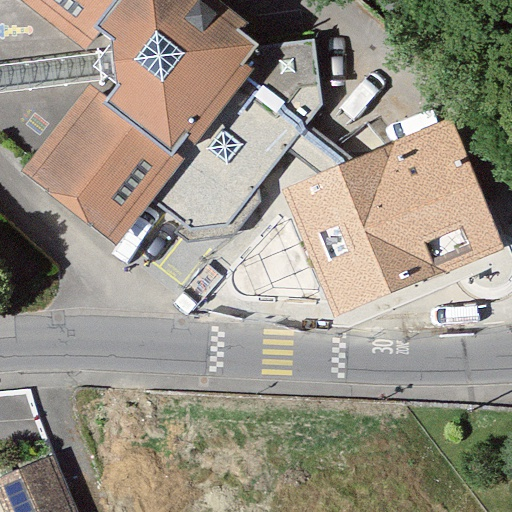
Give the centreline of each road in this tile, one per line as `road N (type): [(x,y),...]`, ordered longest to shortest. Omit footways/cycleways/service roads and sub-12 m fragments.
road 1 (residential): [(511,358),(461,363),(0,344)]
road 2 (unknown): [(106,344),(89,269),(0,192)]
road 3 (unknown): [(4,343),(83,511)]
